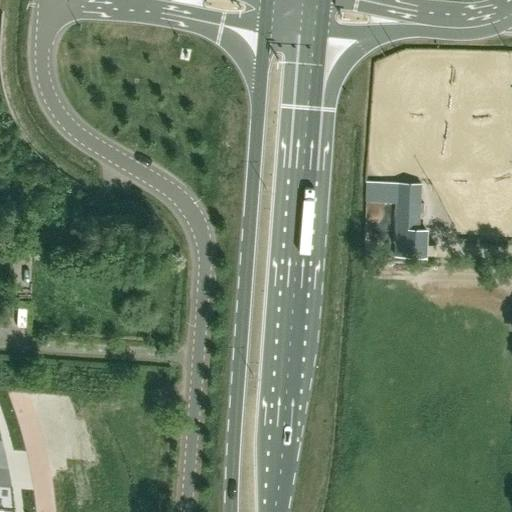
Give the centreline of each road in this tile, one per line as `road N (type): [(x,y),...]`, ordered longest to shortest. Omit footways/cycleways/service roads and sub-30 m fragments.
road 1 (tertiary): [(182,511),(202,271),(197,232),(183,209),(64,123),(38,67),(43,0)]
road 2 (primary): [(265,24),(231,511)]
road 3 (primary): [(276,511),(315,28)]
road 4 (unclassified): [(455,26),(317,2)]
road 5 (unclassified): [(315,28),(455,26)]
road 6 (tertiary): [(141,0),(265,24)]
